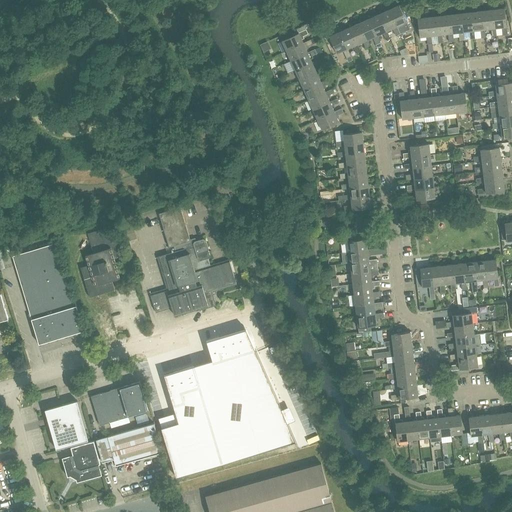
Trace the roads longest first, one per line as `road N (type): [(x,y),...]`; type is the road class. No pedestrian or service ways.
road 1 (residential): [(376,100),(401,306),(426,328),(435,394),(511,395)]
road 2 (unclassified): [(6,387),(261,308)]
road 3 (residential): [(511,60),(384,75),(376,100)]
road 4 (unclassified): [(41,511),(6,387)]
